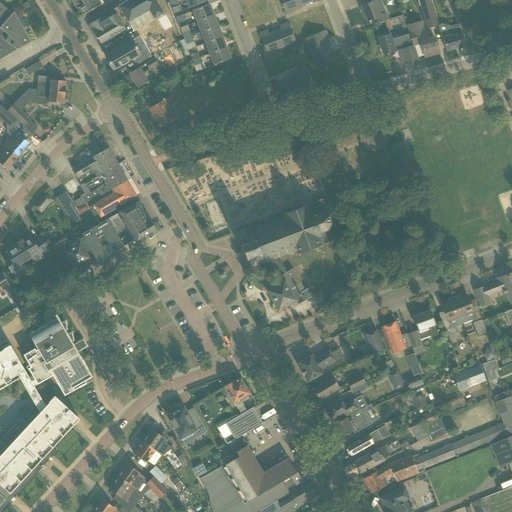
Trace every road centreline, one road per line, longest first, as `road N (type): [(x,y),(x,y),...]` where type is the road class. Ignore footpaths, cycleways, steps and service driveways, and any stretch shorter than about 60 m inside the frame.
road 1 (residential): [(249,355),(511,255)]
road 2 (residential): [(38,511),(148,398),(249,355)]
road 3 (residential): [(249,355),(148,160)]
road 4 (residential): [(351,511),(249,355)]
road 5 (residential): [(0,218),(66,142),(114,108)]
road 6 (residential): [(272,124),(225,0)]
road 7 (residential): [(148,160),(272,124)]
road 8 (residential): [(114,108),(50,0)]
road 9 (residential): [(367,95),(484,63)]
